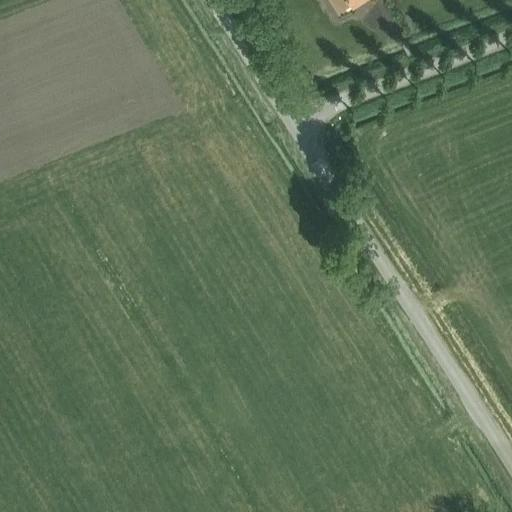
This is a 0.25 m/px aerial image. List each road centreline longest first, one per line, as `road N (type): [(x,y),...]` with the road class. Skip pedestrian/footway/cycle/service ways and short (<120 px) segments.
road 1 (unclassified): [(511,462),(290,121)]
road 2 (unclassified): [(290,121),(511,37)]
road 3 (unclassified): [(290,121),(212,0)]
